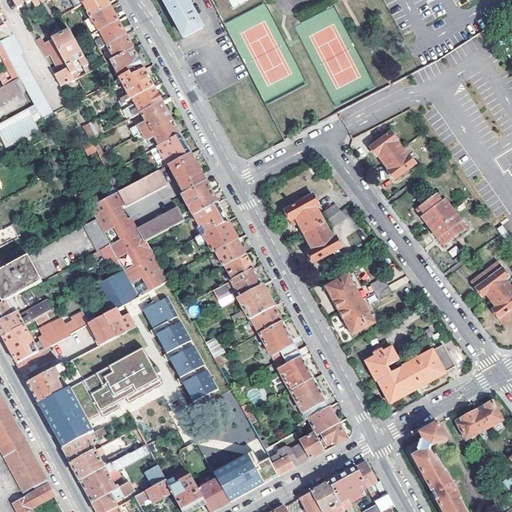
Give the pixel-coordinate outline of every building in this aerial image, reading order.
[(12,0),(17,9),(22,7),(18,1),(20,0),(24,0),(30,11),(35,9),(30,0),(12,0)] [(52,0),(51,0),(30,0),(35,9),(40,6),(36,0),(45,0),(47,3),(52,0)] [(69,0),(74,8),(82,4),(79,0),(69,0)] [(85,13),(88,18),(109,7),(105,0),(89,0),(83,3),(88,11),(85,13)] [(163,0),(184,38),(202,28),(187,0),(163,0)] [(93,30),(95,34),(99,31),(117,21),(109,7),(88,18),(91,25),(94,23),(97,27),(93,30)] [(95,42),(99,49),(107,44),(125,35),(117,21),(99,31),(102,38),(95,42)] [(21,55),(23,54),(7,24),(0,27),(0,39),(21,78),(27,89),(35,105),(42,116),(43,119),(53,114),(21,55)] [(88,66),(69,31),(52,40),(68,69),(71,75),(76,72),(72,65),(78,61),(82,68),(88,66)] [(107,44),(114,59),(133,49),(125,35),(107,44)] [(4,72),(0,74),(0,76),(5,87),(21,78),(0,39),(0,54),(1,54),(14,77),(9,80),(4,72)] [(41,40),(36,43),(46,59),(49,57),(55,67),(51,69),(55,76),(68,69),(52,40),(44,45),(41,40)] [(111,61),(120,78),(130,73),(132,76),(144,70),(133,49),(114,59),(111,61)] [(55,76),(61,87),(74,81),(71,75),(68,69),(55,76)] [(78,79),(83,87),(99,79),(97,77),(100,75),(96,69),(78,79)] [(119,101),(122,106),(127,103),(126,101),(130,99),(153,86),(144,70),(132,76),(130,73),(120,78),(118,80),(119,82),(122,81),(130,95),(119,101)] [(0,104),(27,89),(21,78),(5,87),(0,89),(0,104)] [(130,111),(133,116),(140,113),(161,101),(153,86),(130,99),(131,102),(133,101),(137,108),(130,111)] [(58,97),(63,107),(69,104),(64,94),(58,97)] [(137,125),(142,134),(171,118),(161,101),(140,113),(145,122),(137,125)] [(0,132),(7,146),(40,128),(35,120),(42,116),(35,105),(0,123),(0,132)] [(142,134),(147,142),(154,138),(158,147),(180,135),(171,118),(142,134)] [(84,128),(90,140),(103,132),(97,120),(84,128)] [(134,138),(141,135),(136,125),(129,128),(134,138)] [(376,157),(377,156),(382,163),(402,149),(396,142),(397,141),(391,131),(369,147),(376,157)] [(157,147),(168,166),(169,166),(190,154),(180,135),(158,147),(157,147)] [(87,155),(96,152),(94,145),(85,148),(87,155)] [(386,171),(394,180),(415,164),(407,155),(406,156),(402,149),(382,163),(388,170),(386,171)] [(169,166),(184,194),(206,182),(190,154),(169,166)] [(158,172),(92,208),(98,219),(111,244),(112,246),(119,259),(126,272),(140,297),(169,281),(147,242),(184,221),(178,210),(141,230),(128,206),(165,185),(158,172)] [(182,195),(194,216),(218,203),(206,182),(184,194),(182,195)] [(88,202),(81,188),(74,192),(81,205),(88,202)] [(452,211),(439,192),(427,202),(441,219),(452,211)] [(298,222),(304,234),(323,223),(315,207),(318,205),(312,195),(284,211),(293,225),(298,222)] [(427,202),(416,209),(429,227),(441,219),(427,202)] [(194,216),(199,226),(203,225),(207,232),(227,221),(218,203),(194,216)] [(339,212),(334,205),(323,213),(328,220),(339,212)] [(454,237),(466,228),(452,211),(441,219),(454,237)] [(344,219),(339,212),(328,220),(333,227),(344,219)] [(98,219),(85,226),(98,252),(111,244),(98,219)] [(429,227),(443,245),(454,237),(441,219),(429,227)] [(207,232),(195,238),(199,246),(207,241),(212,252),(215,251),(237,239),(227,221),(207,232)] [(304,248),(313,263),(341,248),(336,237),(333,239),(323,223),(304,234),(310,245),(304,248)] [(0,248),(10,243),(7,238),(15,234),(13,229),(5,233),(5,235),(0,237),(0,248)] [(215,251),(223,266),(225,265),(246,254),(237,239),(215,251)] [(112,246),(103,250),(110,263),(112,262),(119,259),(112,246)] [(448,251),(452,257),(460,252),(456,246),(448,251)] [(14,262),(25,256),(21,249),(10,255),(14,262)] [(225,265),(229,273),(231,272),(235,278),(253,269),(246,254),(225,265)] [(42,282),(29,257),(7,268),(0,272),(0,298),(2,303),(5,302),(19,295),(42,282)] [(119,259),(112,262),(119,276),(126,272),(119,259)] [(497,262),(484,272),(500,294),(509,286),(505,280),(508,277),(497,262)] [(237,291),(240,298),(263,286),(253,269),(235,278),(231,281),(237,291)] [(124,305),(140,297),(126,272),(119,276),(93,290),(101,304),(107,315),(124,305)] [(326,288),(339,311),(368,296),(355,272),(326,288)] [(482,297),(486,294),(490,301),(500,294),(484,272),(471,282),(482,297)] [(387,285),(383,278),(370,285),(375,292),(387,285)] [(218,301),(237,291),(231,281),(212,290),(218,301)] [(391,293),(387,285),(375,292),(379,300),(391,293)] [(238,299),(249,319),(257,315),(274,306),(263,286),(240,298),(238,299)] [(511,309),(511,290),(509,286),(500,294),(511,309)] [(504,325),(511,318),(511,309),(500,294),(490,301),(495,307),(492,309),(504,325)] [(26,308),(19,295),(5,302),(9,310),(10,309),(13,315),(18,312),(26,308)] [(339,311),(352,335),(381,319),(368,296),(339,311)] [(143,310),(153,329),(172,319),(178,316),(167,297),(143,310)] [(0,332),(2,337),(24,325),(35,320),(47,313),(52,311),(54,309),(49,301),(20,316),(18,312),(13,315),(0,321),(0,332)] [(0,321),(13,315),(10,309),(9,310),(5,302),(2,303),(0,304),(0,321)] [(67,327),(71,334),(89,324),(107,315),(101,304),(72,320),(73,323),(67,327)] [(201,313),(196,304),(187,309),(192,318),(201,313)] [(107,315),(89,324),(101,346),(136,328),(124,305),(107,315)] [(257,315),(265,331),(282,322),(274,306),(257,315)] [(52,311),(56,317),(61,314),(58,308),(54,309),(52,311)] [(35,320),(38,324),(50,318),(47,313),(35,320)] [(13,356),(16,363),(47,346),(71,334),(67,327),(64,321),(60,319),(41,329),(44,335),(40,338),(41,340),(34,344),(24,325),(2,337),(6,345),(10,353),(13,356)] [(172,319),(153,329),(151,330),(154,336),(156,334),(175,324),(172,319)] [(156,334),(167,353),(185,343),(191,340),(181,321),(175,324),(156,334)] [(259,334),(274,363),(298,350),(282,322),(265,331),(259,334)] [(224,353),(215,338),(205,343),(214,359),(224,353)] [(375,357),(365,362),(376,383),(378,382),(390,404),(445,374),(445,372),(455,367),(443,345),(436,348),(433,342),(424,346),(427,353),(390,374),(386,368),(398,360),(391,348),(383,353),(381,350),(374,354),(375,357)] [(185,343),(167,353),(164,355),(167,360),(169,359),(188,349),(185,343)] [(23,375),(24,378),(55,361),(47,346),(16,363),(23,375)] [(169,359),(180,378),(198,368),(204,365),(194,346),(188,349),(169,359)] [(155,369),(144,348),(84,381),(83,381),(103,418),(121,408),(118,403),(126,398),(129,404),(164,385),(159,375),(162,373),(158,367),(155,369)] [(274,363),(291,391),(314,379),(298,350),(274,363)] [(80,383),(83,381),(84,381),(73,360),(68,363),(75,377),(76,376),(80,383)] [(37,400),(39,404),(64,391),(60,385),(66,382),(64,378),(61,380),(58,375),(65,371),(63,366),(28,384),(30,388),(37,400)] [(198,368),(180,378),(177,379),(180,385),(183,383),(201,373),(198,368)] [(183,383),(193,402),(211,392),(217,389),(207,370),(201,373),(183,383)] [(291,391),(307,420),(309,419),(330,408),(314,379),(291,391)] [(64,391),(39,404),(44,413),(56,436),(63,449),(87,437),(94,433),(70,388),(64,391)] [(211,392),(193,402),(190,404),(193,409),(215,398),(211,392)] [(3,399),(0,400),(0,442),(27,493),(39,487),(41,491),(18,504),(22,511),(38,511),(37,510),(57,499),(3,399)] [(491,427),(503,420),(493,402),(481,408),(491,427)] [(309,419),(317,435),(320,433),(338,423),(330,408),(309,419)] [(491,427),(481,408),(468,415),(478,433),(491,427)] [(455,422),(466,440),(478,433),(468,415),(455,422)] [(320,433),(326,444),(333,441),(335,445),(346,439),(338,423),(320,433)] [(464,511),(459,500),(460,499),(445,473),(444,474),(435,458),(432,459),(428,451),(429,447),(437,443),(439,445),(447,441),(438,423),(420,433),(423,439),(419,441),(418,445),(416,450),(418,454),(412,456),(434,496),(442,511),(464,511)] [(111,443),(103,428),(96,432),(104,447),(111,443)] [(139,443),(116,456),(119,461),(142,448),(146,446),(137,429),(133,431),(139,443)] [(300,443),(310,459),(320,453),(324,451),(315,435),(300,443)] [(95,451),(87,437),(63,449),(65,453),(71,464),(95,451)] [(279,442),(265,450),(268,455),(283,447),(279,442)] [(285,452),(294,468),(297,466),(310,459),(300,443),(285,452)] [(105,455),(101,448),(95,451),(71,464),(78,477),(81,481),(107,467),(106,464),(103,466),(99,458),(105,455)] [(107,467),(81,481),(83,487),(90,498),(92,503),(118,488),(117,486),(114,487),(113,485),(121,480),(116,470),(145,454),(142,448),(119,461),(111,465),(107,467)] [(253,452),(247,455),(254,467),(259,463),(253,452)] [(270,460),(279,476),(294,468),(285,452),(270,460)] [(216,481),(229,504),(272,480),(279,476),(270,460),(269,458),(259,463),(254,467),(247,455),(212,474),(216,481)] [(116,456),(109,460),(111,465),(119,461),(116,456)] [(371,486),(378,482),(367,462),(364,463),(356,467),(367,489),(372,498),(376,495),(371,486)] [(152,479),(137,487),(140,495),(165,480),(157,466),(148,472),(152,479)] [(350,505),(365,497),(362,492),(367,489),(356,467),(336,478),(330,482),(345,510),(351,507),(350,505)] [(172,493),(182,511),(189,511),(205,504),(197,491),(190,476),(169,488),(172,493)] [(147,507),(172,493),(169,488),(165,480),(140,495),(135,498),(141,509),(146,506),(147,507)] [(205,504),(208,511),(212,511),(226,505),(229,504),(216,481),(197,491),(205,504)] [(118,488),(92,503),(97,511),(109,511),(117,508),(112,499),(132,488),(129,482),(118,488)] [(345,510),(330,482),(316,489),(312,492),(322,511),(329,511),(340,506),(343,511),(345,510)] [(378,488),(383,498),(389,495),(383,485),(378,488)] [(300,498),(308,511),(322,511),(312,492),(300,498)] [(383,498),(375,503),(377,505),(380,511),(390,511),(390,510),(396,507),(389,495),(383,498)] [(131,500),(136,509),(138,508),(139,510),(141,509),(135,498),(131,500)]
